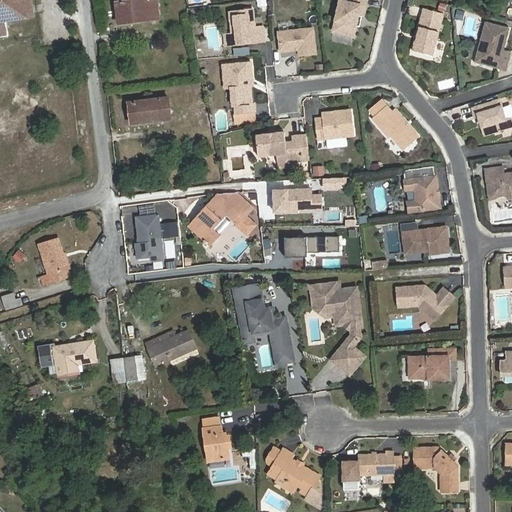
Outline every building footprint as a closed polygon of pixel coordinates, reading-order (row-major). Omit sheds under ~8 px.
[(32,0),(0,0),(0,37),(10,36),(7,20),(35,16),(32,0)] [(159,19),(156,0),(136,0),(116,3),(118,24),(159,19)] [(366,0),(353,0),(353,3),(341,1),(334,31),(354,36),(356,26),(359,16),(363,16),(366,0)] [(444,14),(423,8),(417,33),(419,34),(418,38),(416,38),(413,50),(433,55),(444,14)] [(253,10),(230,12),(233,32),(234,45),(246,43),(245,41),(257,40),(257,42),(265,41),(263,27),(255,28),(253,10)] [(466,13),(458,11),(456,18),(464,20),(466,13)] [(510,28),(486,22),(481,39),(485,40),(480,60),(500,65),(499,68),(507,70),(511,52),(504,50),(510,28)] [(313,29),(279,33),(281,52),(300,49),(300,56),(316,54),(313,29)] [(224,46),(234,45),(233,32),(223,34),(224,46)] [(475,62),(499,68),(500,65),(480,60),(485,40),(481,39),(475,62)] [(233,56),(249,53),(248,47),(232,51),(233,56)] [(250,62),(222,64),(225,88),(231,88),(232,107),(235,107),(236,114),(255,113),(254,105),(251,105),(249,85),(240,86),(240,81),(252,79),(250,62)] [(131,124),(171,119),(168,98),(128,102),(131,124)] [(499,99),(473,107),(476,118),(479,117),(485,136),(511,127),(511,122),(510,117),(506,119),(499,99)] [(391,113),(387,107),(381,100),(370,110),(375,116),(371,119),(386,138),(388,136),(400,151),(416,138),(394,111),(391,113)] [(315,120),(317,139),(355,135),(352,110),(322,114),(323,119),(315,120)] [(255,121),(255,113),(236,114),(236,123),(255,121)] [(256,135),(258,156),(277,154),(286,153),(287,162),(295,161),(310,160),(307,134),(292,136),(292,141),(286,142),(285,132),(256,135)] [(296,166),(295,161),(287,162),(286,153),(277,154),(278,168),(296,166)] [(324,167),(313,166),(313,177),(325,176),(324,167)] [(503,167),(485,169),(486,177),(489,177),(490,189),(499,196),(511,195),(511,198),(511,173),(504,174),(503,167)] [(436,175),(405,179),(406,190),(414,189),(417,191),(418,197),(415,200),(408,201),(409,212),(440,208),(436,175)] [(274,189),(275,216),(313,214),(323,214),(324,203),(323,194),(314,194),(314,188),(274,189)] [(219,192),(189,226),(211,246),(220,235),(214,229),(226,216),(245,233),(253,223),(245,216),(252,209),(231,190),(219,192)] [(160,214),(136,216),(138,242),(135,243),(138,259),(151,258),(152,263),(167,262),(160,214)] [(416,222),(401,224),(402,232),(409,231),(411,248),(416,252),(430,250),(430,254),(449,251),(446,226),(417,230),(416,222)] [(405,257),(430,254),(430,250),(416,252),(411,248),(409,231),(402,232),(405,257)] [(340,237),(286,238),(286,257),(309,256),(310,253),(340,251),(340,237)] [(50,282),(70,276),(59,239),(39,245),(48,275),(50,282)] [(19,262),(25,255),(19,250),(13,257),(19,262)] [(382,261),(373,262),(374,270),(383,268),(382,261)] [(204,286),(216,286),(216,274),(204,274),(204,286)] [(48,275),(41,277),(43,284),(50,282),(48,275)] [(339,283),(313,287),(314,299),(324,298),(325,306),(335,304),(336,314),(338,323),(347,322),(352,326),(353,329),(358,328),(361,328),(357,289),(340,291),(339,283)] [(260,284),(244,287),(247,302),(238,304),(242,328),(250,326),(252,323),(259,322),(261,328),(266,331),(274,329),(279,354),(282,353),(284,359),(277,360),(278,367),(286,365),(288,362),(295,361),(286,319),(284,317),(275,319),(274,310),(270,308),(263,309),(262,304),(264,302),(260,284)] [(425,286),(397,288),(398,306),(418,305),(435,319),(454,297),(444,288),(437,296),(425,286)] [(244,287),(234,289),(238,304),(247,302),(244,287)] [(14,292),(2,296),(6,310),(18,306),(14,292)] [(324,298),(314,299),(315,307),(326,315),(336,314),(335,304),(325,306),(324,298)] [(242,328),(245,343),(253,341),(254,335),(271,332),(277,360),(284,359),(282,353),(279,354),(274,329),(266,331),(261,328),(259,322),(252,323),(250,326),(242,328)] [(333,359),(336,361),(349,345),(351,346),(355,341),(357,342),(361,338),(359,336),(358,328),(353,329),(353,335),(333,359)] [(156,366),(196,348),(188,330),(176,335),(174,331),(144,343),(146,350),(156,366)] [(99,362),(96,339),(56,346),(55,343),(39,346),(42,368),(50,367),(51,377),(85,374),(84,364),(99,362)] [(349,345),(336,361),(350,373),(363,356),(351,346),(349,345)] [(429,349),(429,356),(448,356),(449,359),(456,359),(455,349),(429,349)] [(511,351),(507,352),(507,361),(501,361),(501,375),(511,374),(511,351)] [(144,379),(141,356),(125,358),(128,381),(144,379)] [(429,356),(409,357),(410,378),(428,378),(428,380),(449,379),(449,359),(448,356),(429,356)] [(128,381),(125,358),(112,360),(115,382),(128,381)] [(505,383),(511,382),(511,374),(501,375),(501,380),(505,383)] [(39,385),(30,388),(34,399),(43,395),(39,385)] [(222,433),(221,426),(203,429),(208,462),(230,458),(226,433),(222,433)] [(268,463),(273,466),(283,449),(276,445),(268,459),(268,463)] [(415,468),(435,467),(441,473),(442,492),(458,491),(457,465),(438,447),(414,448),(415,468)] [(271,470),(279,475),(281,472),(287,476),(287,488),(294,492),(298,486),(302,489),(300,492),(308,497),(320,476),(303,466),(304,464),(298,460),(297,462),(291,459),(294,454),(284,448),(283,449),(273,466),(271,470)] [(382,474),(383,482),(395,482),(395,471),(394,457),(394,451),(385,452),(385,454),(358,455),(358,461),(348,462),(343,467),(343,480),(358,480),(358,475),(382,474)]
